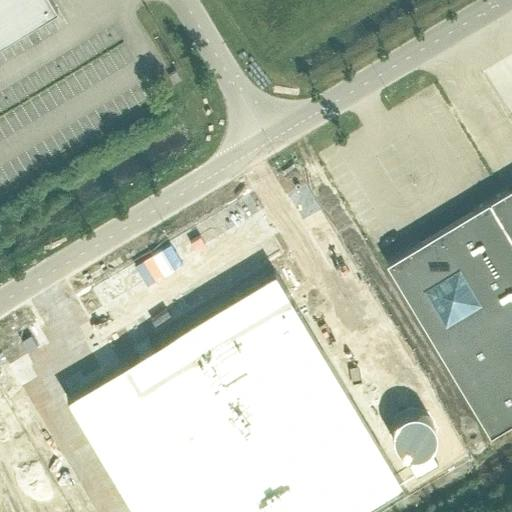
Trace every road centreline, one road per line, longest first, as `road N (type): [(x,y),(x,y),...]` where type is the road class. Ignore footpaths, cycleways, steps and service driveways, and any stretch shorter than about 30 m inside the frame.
road 1 (unclassified): [(0,302),(267,140)]
road 2 (unclassified): [(267,140),(501,0)]
road 3 (unclassified): [(183,0),(267,140)]
